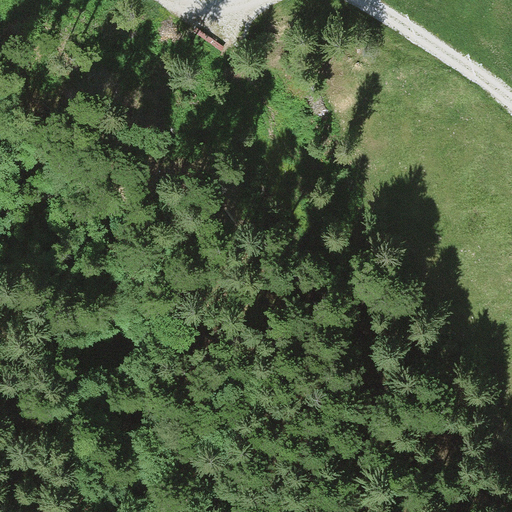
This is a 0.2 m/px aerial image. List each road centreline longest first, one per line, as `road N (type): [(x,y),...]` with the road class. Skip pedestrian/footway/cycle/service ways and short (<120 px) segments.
road 1 (track): [(227,9),(288,107),(511,392)]
road 2 (track): [(364,0),(511,102)]
